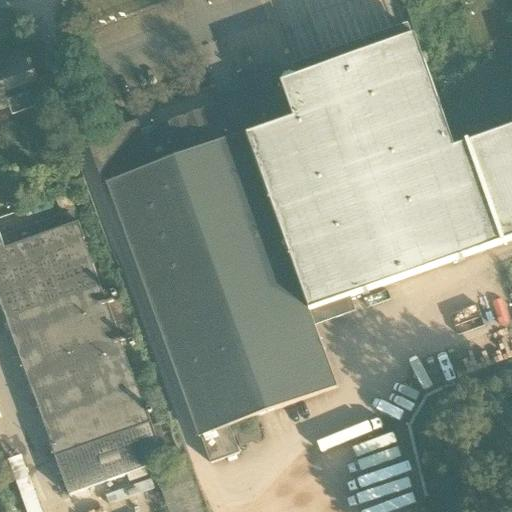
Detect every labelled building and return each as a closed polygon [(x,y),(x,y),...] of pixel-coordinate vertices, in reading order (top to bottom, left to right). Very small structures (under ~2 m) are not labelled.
[(455,146),(425,57),(419,38),(298,79),(293,76),(287,78),(285,83),(282,84),(277,71),(241,84),(246,99),(238,101),(236,97),(226,101),(228,105),(220,108),(219,106),(169,124),(170,128),(144,137),(138,121),(87,140),(104,187),(107,186),(199,440),(201,439),(211,466),(240,455),(230,428),(339,389),(316,327),(357,313),(352,300),(495,249),(458,145),(455,146)] [(8,101),(40,89),(32,68),(35,67),(32,61),(30,62),(27,54),(0,63),(0,109),(10,106),(8,101)] [(511,242),(511,127),(458,145),(495,249),(511,242)] [(166,463),(123,344),(135,340),(120,298),(108,302),(80,223),(73,225),(68,212),(1,237),(0,234),(0,302),(70,497),(166,463)] [(4,459),(24,511),(41,511),(19,453),(4,459)] [(202,511),(184,460),(154,470),(169,511),(202,511)]
